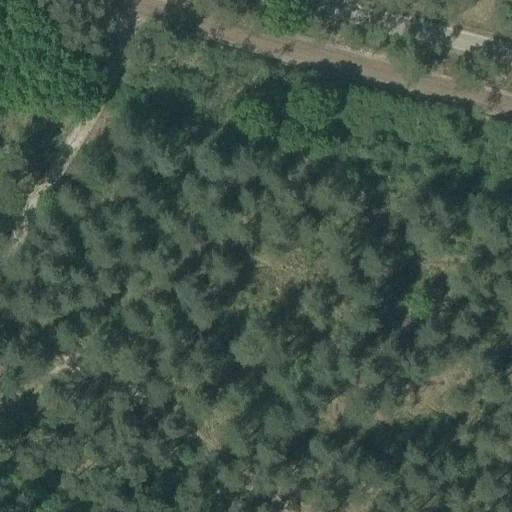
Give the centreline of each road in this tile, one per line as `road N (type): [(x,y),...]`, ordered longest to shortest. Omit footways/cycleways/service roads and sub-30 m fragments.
road 1 (track): [(511,106),(115,0)]
road 2 (unclassified): [(511,61),(279,0)]
